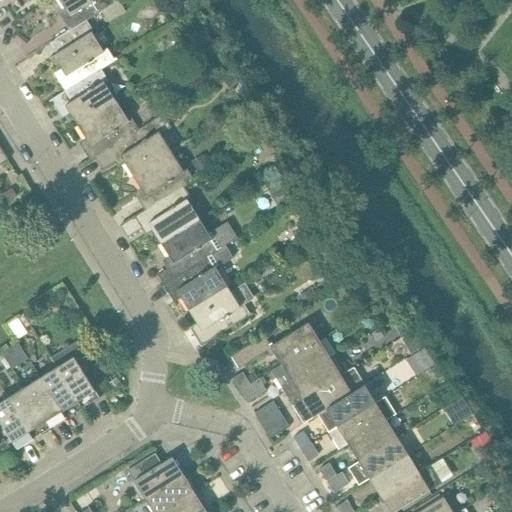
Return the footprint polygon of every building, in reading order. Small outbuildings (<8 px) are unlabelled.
[(66,33),(118,0),(58,0),(64,9),(62,11),(66,17),(62,20),(68,30),(65,32),(66,33)] [(55,54),(50,58),(51,59),(54,57),(61,69),(58,71),(62,78),(58,80),(65,91),(101,70),(117,60),(116,59),(113,60),(107,50),(102,53),(91,34),(94,32),(87,20),(66,33),(54,40),(61,51),(55,54)] [(204,30),(194,36),(200,47),(210,42),(204,30)] [(67,115),(70,113),(77,125),(114,102),(103,84),(107,81),(101,70),(65,91),(48,101),(49,102),(52,101),(58,110),(62,108),(67,115)] [(232,73),(222,79),(228,88),(238,82),(232,73)] [(87,163),(95,158),(138,130),(131,120),(127,122),(114,102),(77,125),(86,139),(83,141),(87,147),(83,150),(89,160),(86,161),(87,163)] [(157,107),(150,111),(155,119),(162,115),(157,107)] [(125,164),(133,176),(170,152),(159,135),(170,128),(163,117),(164,116),(163,115),(138,130),(95,158),(102,170),(115,162),(118,168),(125,164)] [(272,133),(262,140),(268,150),(278,143),(272,133)] [(142,198),(138,200),(145,211),(184,188),(196,180),(196,179),(193,180),(187,170),(182,173),(170,152),(133,176),(141,189),(138,191),(142,198)] [(203,158),(193,165),(199,176),(210,169),(203,158)] [(277,179),(266,186),(272,195),(283,189),(277,179)] [(153,231),(161,244),(198,220),(186,202),(191,199),(184,188),(145,211),(120,226),(128,238),(142,229),(146,235),(153,231)] [(12,189),(2,194),(7,201),(8,203),(17,198),(16,196),(12,189)] [(167,269),(157,275),(163,285),(173,279),(224,246),(237,238),(227,222),(207,234),(198,220),(161,244),(169,257),(166,259),(171,266),(167,268),(167,269)] [(181,299),(189,312),(226,288),(214,269),(231,259),(224,246),(173,279),(160,287),(161,288),(164,286),(170,297),(174,294),(178,301),(181,299)] [(362,256),(360,256),(356,275),(360,276),(371,269),(362,256)] [(372,271),(364,277),(368,284),(374,285),(379,281),(372,271)] [(201,347),(253,315),(252,314),(249,315),(243,305),(238,308),(226,288),(189,312),(197,325),(194,326),(199,333),(195,336),(201,346),(200,346),(201,347)] [(311,289),(295,299),(302,311),(319,301),(311,289)] [(22,313),(16,317),(24,329),(30,325),(22,313)] [(401,314),(391,320),(401,337),(411,330),(401,314)] [(264,335),(230,356),(231,358),(238,368),(266,351),(270,357),(274,354),(280,365),(318,341),(307,323),(279,340),(270,345),(264,335)] [(280,365),(270,371),(281,388),(329,358),(318,341),(280,365)] [(67,347),(50,357),(50,358),(56,367),(81,408),(82,408),(77,400),(82,397),(87,405),(98,398),(92,387),(102,381),(83,350),(73,357),(67,347)] [(427,356),(421,359),(428,369),(433,366),(427,356)] [(281,388),(292,405),(299,401),(340,376),(329,358),(281,388)] [(434,366),(425,372),(428,378),(438,372),(434,366)] [(49,372),(40,378),(65,418),(66,418),(61,410),(66,407),(71,415),(81,408),(56,367),(49,372)] [(299,401),(292,405),(303,423),(315,415),(363,385),(352,368),(340,376),(299,401)] [(232,378),(239,390),(249,384),(242,372),(232,378)] [(116,377),(108,383),(113,391),(122,386),(116,377)] [(40,378),(23,388),(49,429),(50,428),(45,420),(49,417),(54,425),(65,418),(40,378)] [(239,390),(247,402),(265,390),(258,379),(249,384),(239,390)] [(326,433),(374,403),(363,385),(315,415),(326,433)] [(23,388),(7,398),(33,439),(33,438),(28,430),(33,428),(38,436),(49,429),(23,388)] [(384,397),(374,403),(326,433),(337,450),(347,444),(385,420),(395,414),(384,397)] [(7,398),(0,402),(0,425),(15,450),(17,449),(12,441),(17,438),(21,446),(33,439),(7,398)] [(272,401),(254,413),(261,425),(280,413),(272,401)] [(280,413),(261,425),(268,437),(287,425),(280,413)] [(396,438),(385,420),(347,444),(358,461),(396,438)] [(300,449),(310,443),(302,431),(292,437),(300,449)] [(406,455),(396,438),(358,461),(348,468),(358,485),(369,478),(406,455)] [(317,455),(310,443),(300,449),(307,461),(317,455)] [(179,469),(171,457),(161,463),(154,453),(127,470),(144,498),(182,475),(182,474),(184,473),(181,468),(179,469)] [(406,455),(369,478),(380,496),(417,473),(406,455)] [(326,481),(336,475),(328,463),(318,469),(326,481)] [(417,473),(380,496),(389,511),(393,511),(428,491),(441,483),(430,465),(417,473)] [(336,475),(326,481),(333,493),(347,484),(340,472),(336,475)] [(144,498),(152,511),(161,511),(193,492),(182,475),(144,498)] [(193,492),(161,511),(199,511),(204,510),(193,492)] [(457,511),(460,511),(448,493),(417,511),(457,511)] [(335,506),(338,511),(352,511),(345,500),(335,506)]
